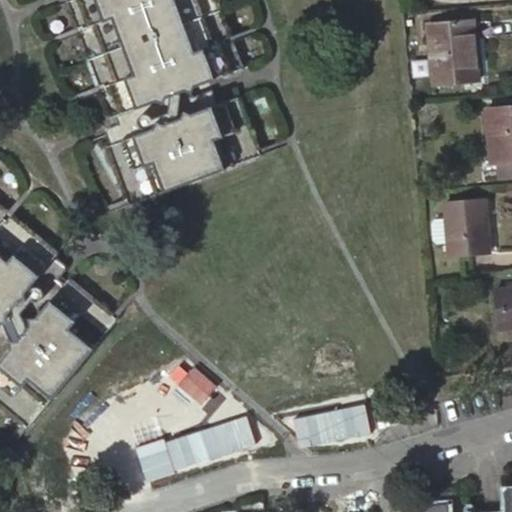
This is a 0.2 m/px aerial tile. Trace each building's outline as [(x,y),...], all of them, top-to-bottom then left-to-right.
[(69,0),(62,3),(107,120),(241,67),(215,0),(69,0)] [(424,17),(429,79),(475,75),(470,14),(424,17)] [(183,99),(190,114),(215,104),(209,89),(183,99)] [(101,148),(125,207),(260,155),(238,95),(215,104),(190,114),(153,128),(106,146),(101,148)] [(489,155),(495,154),(511,153),(511,102),(485,105),(489,155)] [(104,140),(106,146),(153,128),(151,122),(149,119),(147,117),(144,116),(142,115),(139,115),(109,126),(107,127),(104,130),(103,132),(102,134),(103,136),(104,140)] [(511,167),(511,153),(495,154),(496,169),(511,167)] [(445,200),(448,253),(489,250),(485,197),(445,200)] [(0,311),(55,249),(0,202),(0,311)] [(0,405),(22,423),(112,314),(67,276),(8,345),(0,353),(0,405)] [(511,284),(495,286),(498,327),(511,326),(511,284)] [(511,511),(511,489),(511,496),(511,511),(453,511),(453,505),(430,506),(429,511),(511,511)]
